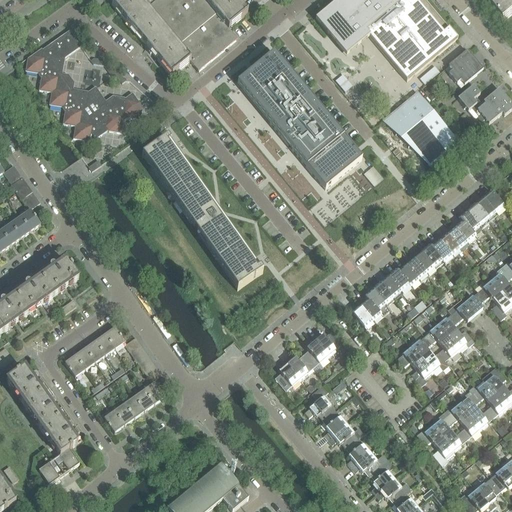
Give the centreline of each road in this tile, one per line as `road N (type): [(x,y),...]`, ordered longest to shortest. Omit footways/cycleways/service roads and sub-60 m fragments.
road 1 (residential): [(236,370),(511,142)]
road 2 (residential): [(278,21),(173,106),(67,13)]
road 3 (residential): [(121,467),(43,359),(127,300)]
road 4 (residential): [(355,511),(236,370)]
road 5 (residential): [(282,511),(199,402)]
road 6 (residential): [(127,300),(199,402)]
road 7 (residential): [(5,130),(75,229)]
